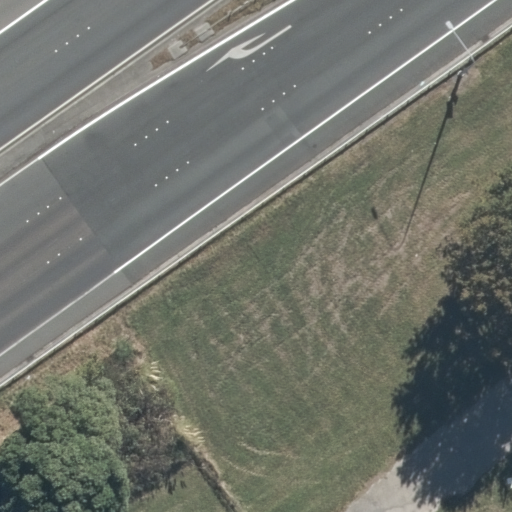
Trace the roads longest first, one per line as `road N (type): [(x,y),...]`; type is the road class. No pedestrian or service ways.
road 1 (trunk): [(398,0),(0,270)]
road 2 (trunk): [(0,107),(149,0)]
